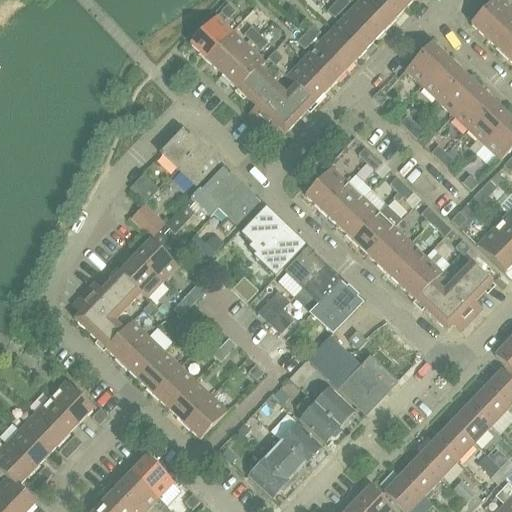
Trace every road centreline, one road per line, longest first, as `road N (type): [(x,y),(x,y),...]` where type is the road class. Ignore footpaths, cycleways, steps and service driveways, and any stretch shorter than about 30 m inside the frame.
road 1 (residential): [(140,406),(50,318),(48,303),(104,187),(186,104)]
road 2 (residential): [(435,353),(263,184)]
road 3 (residential): [(292,511),(435,353)]
road 4 (residential): [(466,201),(352,94)]
road 5 (residential): [(228,511),(199,483),(197,459),(140,406)]
road 6 (residential): [(56,511),(66,479),(140,406)]
road 7 (residential): [(263,184),(352,94)]
